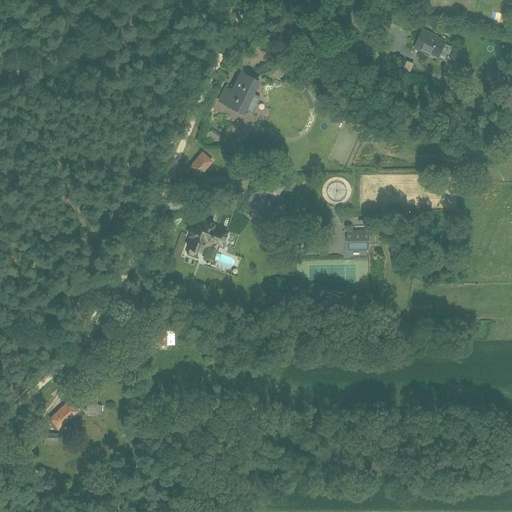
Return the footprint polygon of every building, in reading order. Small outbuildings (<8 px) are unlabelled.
[(500,28),(504,14),(499,13),(495,26),(500,28)] [(452,47),(445,44),(446,42),(432,36),(433,33),(424,29),(416,46),(440,57),(440,55),(447,58),(452,47)] [(360,54),(372,56),(375,39),(363,37),(360,54)] [(487,69),(484,83),(501,86),(502,86),(502,85),(504,72),(487,69)] [(258,80),(257,77),(256,77),(255,76),(253,77),(241,72),(232,90),(226,87),(219,100),(243,112),(245,108),(252,112),(260,97),(252,93),(254,89),(257,89),(259,81),(258,80)] [(373,101),(377,90),(365,85),(361,96),(373,101)] [(342,130),(350,126),(346,119),(338,123),(342,130)] [(202,153),(187,171),(192,176),(201,176),(201,173),(211,161),(202,153)] [(275,199),(282,188),(280,179),(272,179),(263,190),(275,199)] [(340,204),(348,200),(345,194),(337,199),(340,204)] [(201,251),(205,239),(208,239),(222,244),(227,230),(214,225),(214,223),(206,220),(205,222),(197,219),(195,227),(192,226),(189,235),(191,236),(187,246),(190,247),(187,254),(196,257),(199,250),(201,251)] [(347,251),(369,250),(368,230),(347,230),(347,251)] [(220,275),(240,281),(245,266),(233,262),(234,258),(226,255),(220,275)] [(148,343),(165,343),(165,331),(148,332),(148,343)] [(123,352),(136,352),(136,341),(123,341),(123,352)] [(75,414),(79,410),(68,400),(65,403),(66,403),(50,418),(58,428),(62,424),(65,426),(68,426),(72,423),(72,420),(70,417),(74,413),(75,414)] [(57,445),(58,433),(43,432),(43,444),(57,445)]
